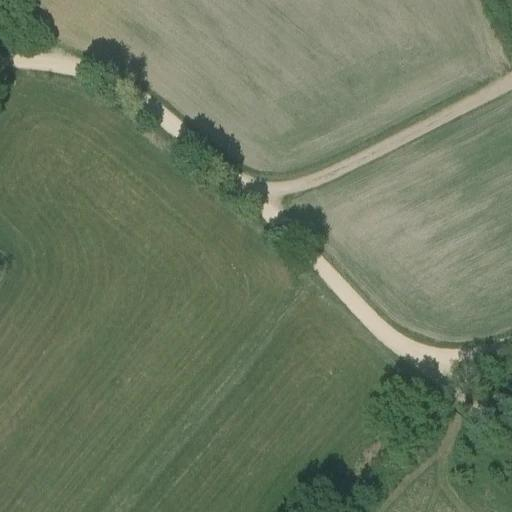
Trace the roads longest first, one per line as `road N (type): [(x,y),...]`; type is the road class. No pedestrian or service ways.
road 1 (track): [(435,375),(185,134),(116,83),(70,65),(0,59)]
road 2 (track): [(435,375),(442,389),(333,511)]
